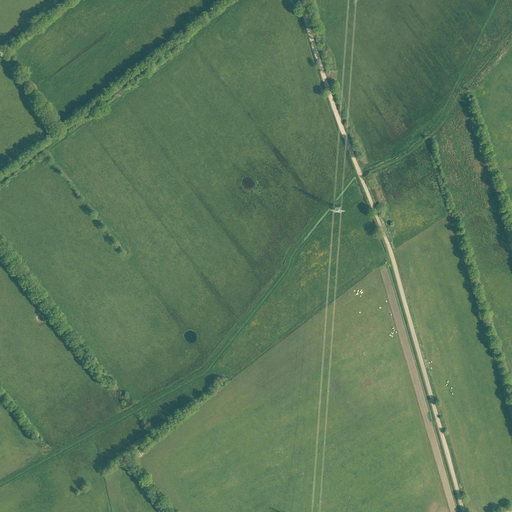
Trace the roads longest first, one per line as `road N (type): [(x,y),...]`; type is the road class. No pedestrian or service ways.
road 1 (track): [(360,176),(391,255),(464,511)]
road 2 (track): [(495,0),(430,126),(358,170)]
road 3 (track): [(300,0),(360,176)]
